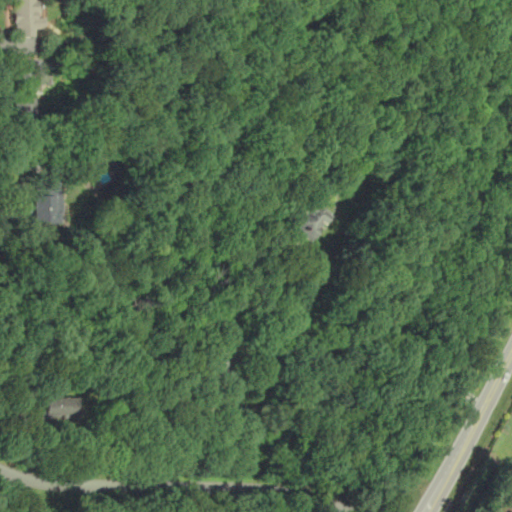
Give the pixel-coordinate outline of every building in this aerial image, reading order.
[(31,35),(31,26),(40,26),(40,15),(31,15),(31,0),(11,0),(12,35),(31,35)] [(32,115),(32,70),(12,70),(12,115),(32,115)] [(57,222),(57,172),(29,172),(29,222),(57,222)] [(329,212),(305,194),(293,209),(297,212),(293,218),(296,220),(289,229),(306,242),(329,212)] [(191,365),(207,381),(236,354),(220,337),(191,365)] [(31,397),(31,417),(73,417),(73,397),(31,397)]
